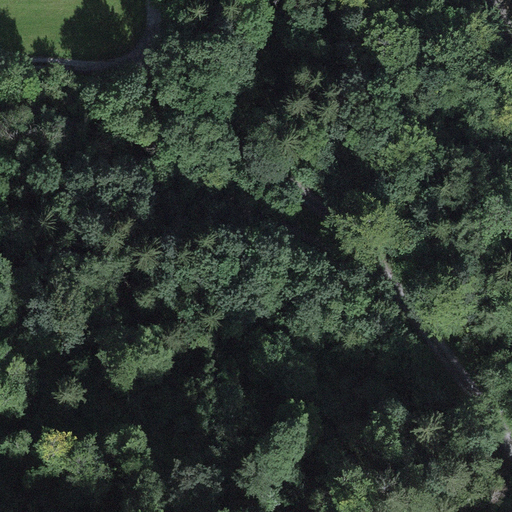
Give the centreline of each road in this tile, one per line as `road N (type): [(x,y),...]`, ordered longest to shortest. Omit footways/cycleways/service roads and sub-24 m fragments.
road 1 (track): [(0,107),(114,137),(171,184),(272,221),(394,282),(446,336),(511,444)]
road 2 (unclassified): [(156,2),(235,129),(394,282)]
road 3 (unclassified): [(156,2),(147,49),(127,66),(0,66)]
